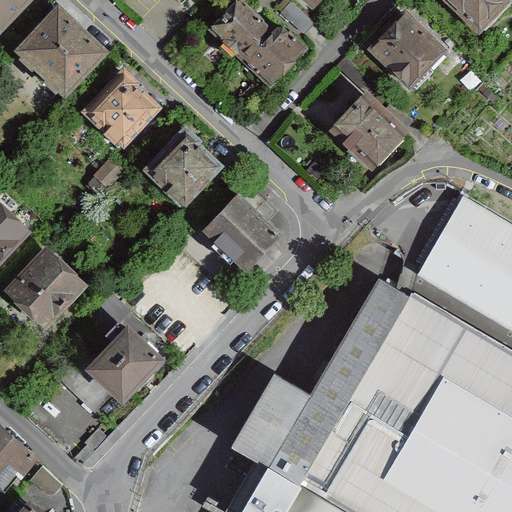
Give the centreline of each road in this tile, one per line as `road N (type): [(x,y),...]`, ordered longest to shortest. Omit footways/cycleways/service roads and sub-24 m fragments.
road 1 (residential): [(106,485),(127,450),(313,255),(321,231),(307,203),(245,146)]
road 2 (residential): [(245,146),(91,0)]
road 3 (residential): [(245,146),(389,0)]
road 4 (residential): [(106,485),(74,476),(0,407)]
